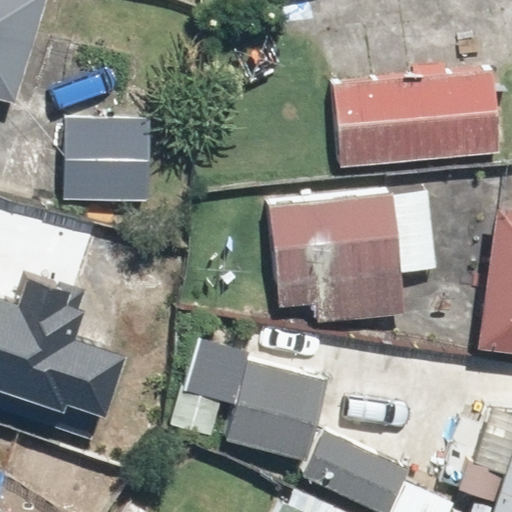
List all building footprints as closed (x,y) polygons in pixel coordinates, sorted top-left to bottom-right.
[(0,0),(0,98),(7,100),(35,0),(0,0)] [(488,66),(328,80),(335,162),(495,148),(488,66)] [(122,117),(60,112),(54,198),(116,202),(122,117)] [(257,202),(267,304),(314,300),(316,319),(396,311),(392,266),(425,263),(417,186),(257,202)] [(88,228),(0,203),(0,204),(0,291),(65,309),(88,228)] [(511,207),(485,205),(475,348),(511,350),(511,207)] [(184,337),(161,420),(202,432),(212,397),(229,402),(219,437),(297,459),(321,375),(184,337)] [(376,511),(438,511),(446,498),(396,475),(401,464),(316,423),(293,472),(376,511)] [(511,511),(511,423),(483,511),(511,511)] [(331,511),(286,489),(273,511),(331,511)]
